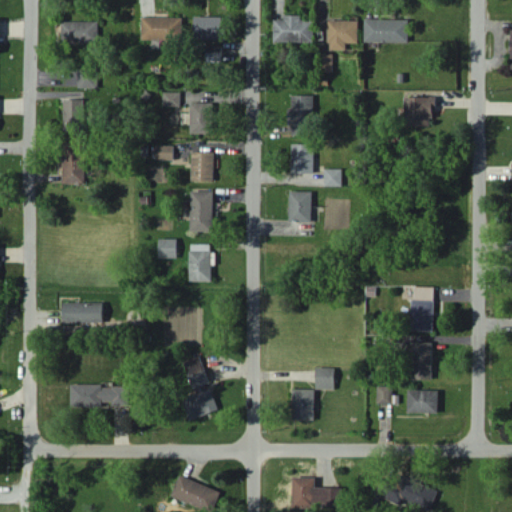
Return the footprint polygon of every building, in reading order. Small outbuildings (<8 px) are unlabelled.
[(275,42),(316,41),(315,20),(304,20),(304,14),(285,15),(285,18),(275,19),(275,42)] [(223,16),(195,15),(195,38),(222,39),(223,16)] [(143,39),(184,39),(184,17),(143,16),(143,39)] [(366,41),(410,42),(410,19),(366,18),(366,41)] [(360,42),(360,20),(330,19),(330,49),(348,49),(348,42),(360,42)] [(99,20),(63,21),(63,43),(99,42),(99,20)] [(223,46),(205,46),(206,61),(223,61),(223,46)] [(334,72),(334,53),(325,53),(324,71),(334,72)] [(80,88),(100,87),(99,67),(79,68),(80,88)] [(165,106),(181,106),(182,91),(165,91),(165,106)] [(314,94),(293,94),(293,134),(315,134),(314,94)] [(435,96),(408,96),(407,125),(435,126),(435,96)] [(66,130),(86,130),(85,98),(65,99),(66,130)] [(192,132),(214,133),(214,102),(192,101),(192,132)] [(65,183),(86,183),(88,144),(66,143),(65,183)] [(315,172),(315,143),(293,143),(293,172),(315,172)] [(176,145),(157,145),(157,158),(175,159),(176,145)] [(193,180),(215,180),(216,151),(193,151),(193,180)] [(326,185),(343,185),(343,168),(326,168),(326,185)] [(192,231),(214,231),(215,191),(193,190),(192,231)] [(313,190),(290,191),(291,222),(313,221),(313,190)] [(161,257),(179,256),(178,238),(160,238),(161,257)] [(191,281),(213,281),(213,264),(217,264),(217,251),(211,251),(211,243),(191,243),(191,281)] [(412,330),(434,331),(435,286),(413,285),(412,330)] [(104,301),(65,302),(65,323),(105,322),(104,301)] [(433,341),(412,341),(412,379),(433,379),(433,341)] [(185,361),(192,387),(210,382),(202,356),(185,361)] [(335,388),(335,367),(317,367),(316,388),(335,388)] [(73,407),(130,405),(130,383),(73,385),(73,407)] [(393,385),(378,385),(378,404),(393,404),(393,385)] [(220,408),(212,388),(182,400),(190,420),(220,408)] [(316,388),(293,388),(293,419),(315,419),(316,388)] [(439,412),(439,390),(409,389),(408,411),(439,412)] [(213,511),(222,491),(181,474),(173,495),(213,511)] [(430,511),(439,489),(400,474),(395,486),(382,480),(377,493),(424,511),(430,511)] [(294,507),(343,508),(343,487),(316,486),(317,476),(294,476),(294,507)]
